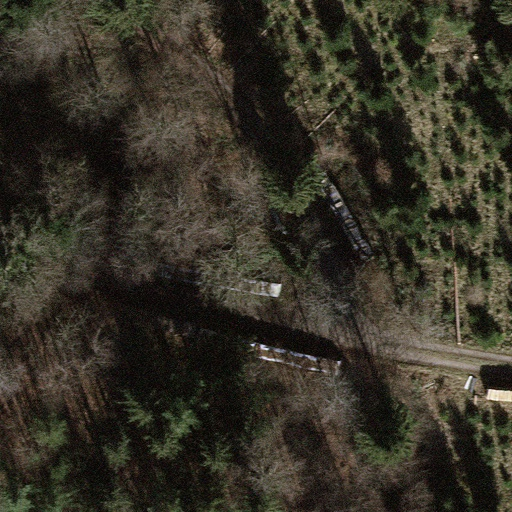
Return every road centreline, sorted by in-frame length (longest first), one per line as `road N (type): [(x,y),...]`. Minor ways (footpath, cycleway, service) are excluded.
road 1 (track): [(338,309),(232,114),(105,0)]
road 2 (track): [(511,363),(402,352),(338,309)]
